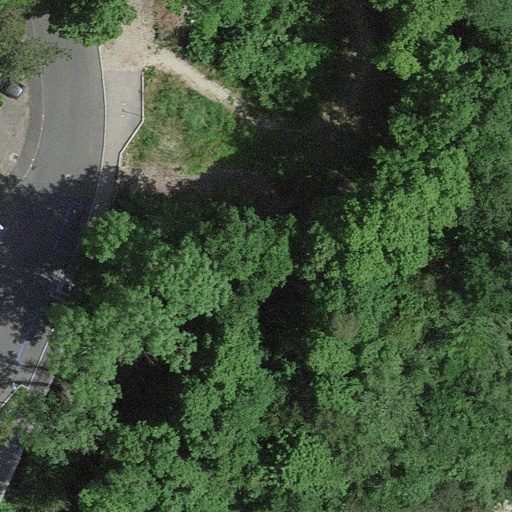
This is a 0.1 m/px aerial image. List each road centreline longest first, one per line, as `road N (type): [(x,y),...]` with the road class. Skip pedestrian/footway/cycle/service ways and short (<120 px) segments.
road 1 (motorway): [(91,0),(172,161),(316,511)]
road 2 (residential): [(54,0),(72,61),(68,145),(31,242),(0,274)]
